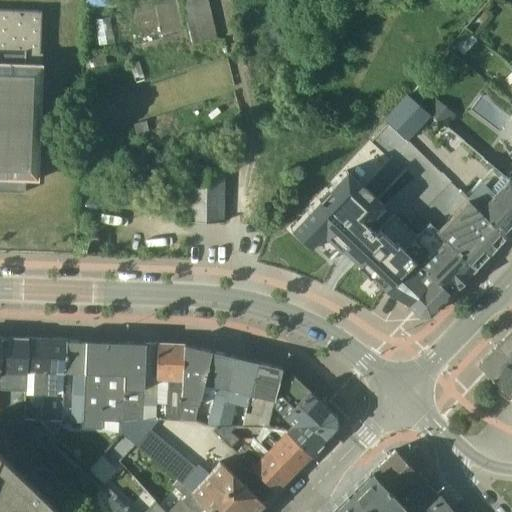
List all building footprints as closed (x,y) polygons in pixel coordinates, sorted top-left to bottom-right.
[(179,0),(189,42),(215,37),(206,0),(179,0)] [(37,51),(39,9),(0,7),(0,189),(23,190),(23,177),(35,178),(41,51),(37,51)] [(97,43),(112,41),(108,15),(92,18),(97,43)] [(82,71),(105,62),(102,52),(79,60),(82,71)] [(426,115),(405,95),(382,119),(402,139),(426,115)] [(432,95),(423,107),(428,112),(443,124),(453,111),(432,95)] [(490,162),(503,173),(511,164),(488,145),(480,154),(490,162)] [(188,154),(188,167),(212,168),(212,154),(188,154)] [(490,162),(460,193),(464,197),(502,234),(511,223),(511,181),(503,173),(490,162)] [(188,167),(185,167),(184,219),(221,220),(222,168),(212,168),(188,167)] [(415,234),(343,168),(287,227),(307,245),(321,232),(382,287),(410,258),(401,248),(415,234)] [(449,212),(464,197),(460,193),(455,188),(440,204),(449,212)] [(472,265),(502,234),(464,197),(449,212),(434,228),(472,265)] [(446,292),(472,265),(434,228),(427,221),(415,234),(401,248),(410,258),(446,292)] [(426,312),(446,292),(410,258),(382,287),(404,300),(416,311),(426,312)] [(511,323),(493,343),(511,359),(511,323)] [(23,386),(25,335),(0,334),(0,416),(1,417),(1,408),(5,408),(4,386),(23,386)] [(41,418),(44,336),(25,335),(23,386),(23,392),(31,392),(30,403),(34,403),(34,418),(41,418)] [(62,369),(64,337),(44,336),(41,418),(48,418),(49,390),(61,391),(62,369)] [(80,419),(84,338),(64,337),(62,369),(70,370),(68,419),(80,419)] [(119,418),(123,339),(84,338),(80,419),(79,425),(99,426),(119,430),(117,418),(119,418)] [(119,418),(139,416),(142,340),(123,339),(119,418)] [(154,340),(142,340),(139,416),(141,416),(154,416),(155,377),(161,377),(160,403),(164,403),(163,417),(178,418),(181,341),(154,340)] [(208,348),(181,341),(178,418),(192,417),(197,396),(208,348)] [(501,386),(511,394),(511,359),(493,343),(474,362),(500,386),(501,386)] [(231,353),(208,348),(197,396),(210,399),(205,422),(214,423),(231,353)] [(255,359),(231,353),(214,423),(228,423),(233,402),(244,404),(245,400),(255,359)] [(273,387),(278,364),(255,359),(245,400),(250,401),(248,411),(243,410),(240,423),(263,424),(265,424),(270,402),(273,387)] [(334,412),(284,366),(278,364),(273,387),(323,434),(334,423),(334,412)] [(308,450),(323,434),(273,387),(270,402),(289,421),(282,427),(308,450)] [(189,488),(207,511),(248,511),(261,500),(217,458),(206,469),(196,460),(193,463),(149,426),(141,416),(139,416),(119,418),(117,418),(119,430),(175,476),(189,488)] [(28,417),(2,417),(3,419),(28,442),(35,434),(36,436),(42,430),(36,425),(28,421),(28,417)] [(228,423),(214,423),(210,427),(228,444),(236,435),(229,428),(233,423),(228,423)] [(289,470),(308,450),(282,427),(265,424),(263,424),(252,435),(289,470)] [(272,487),(289,470),(252,435),(251,434),(249,436),(247,444),(243,440),(235,448),(272,487)] [(408,509),(431,486),(392,447),(369,470),(408,509)] [(0,511),(1,511),(36,511),(49,497),(0,455),(0,511)] [(450,511),(431,486),(408,509),(369,470),(345,493),(360,511),(450,511)] [(165,511),(163,510),(130,472),(111,490),(135,511),(165,511)] [(207,511),(189,488),(175,476),(170,481),(183,492),(179,496),(177,494),(163,510),(165,511),(207,511)] [(135,511),(111,490),(105,495),(110,508),(114,511),(135,511)] [(360,511),(345,493),(332,506),(336,511),(360,511)]
